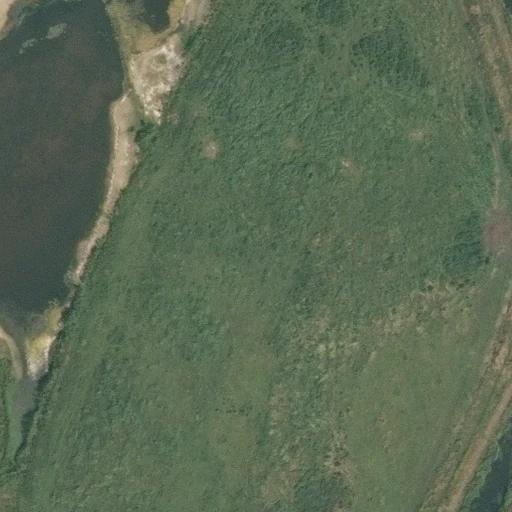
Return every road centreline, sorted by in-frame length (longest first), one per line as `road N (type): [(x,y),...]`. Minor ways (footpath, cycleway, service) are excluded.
road 1 (track): [(511,344),(438,511)]
road 2 (track): [(476,0),(511,129)]
